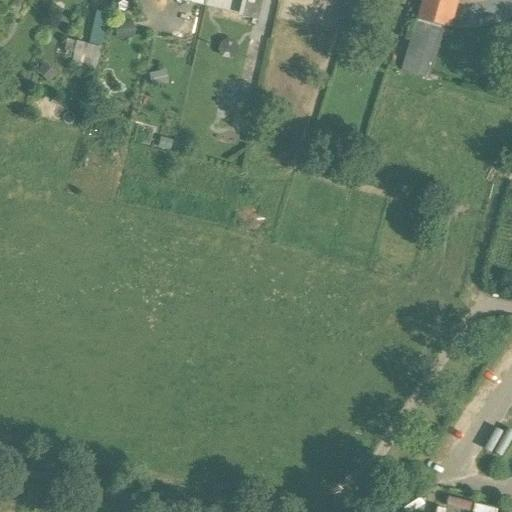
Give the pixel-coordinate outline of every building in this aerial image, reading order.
[(242,0),(205,0),(204,6),(245,16),(242,0)] [(261,0),(242,0),(245,16),(257,20),(261,0)] [(451,0),(422,0),(416,21),(419,21),(443,26),(445,27),(451,0)] [(108,15),(97,12),(92,36),(103,38),(108,15)] [(443,26),(419,21),(403,72),(429,80),(443,26)] [(117,24),(117,39),(134,39),(134,24),(117,24)] [(100,48),(75,44),(71,66),(96,71),(100,48)]
